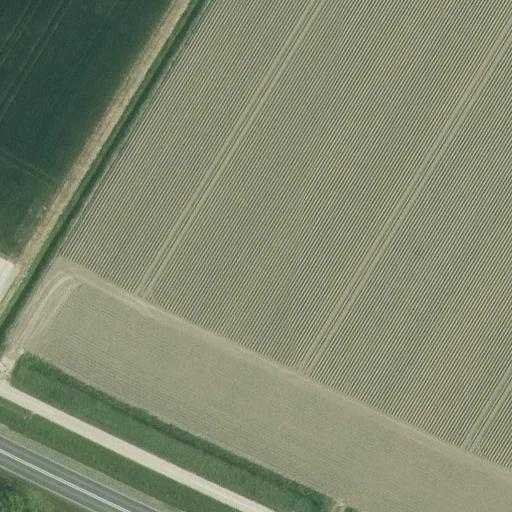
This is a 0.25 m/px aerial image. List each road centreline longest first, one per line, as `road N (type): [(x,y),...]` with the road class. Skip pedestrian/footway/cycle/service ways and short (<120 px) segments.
road 1 (unclassified): [(255,511),(0,387)]
road 2 (trunk): [(0,450),(126,511)]
